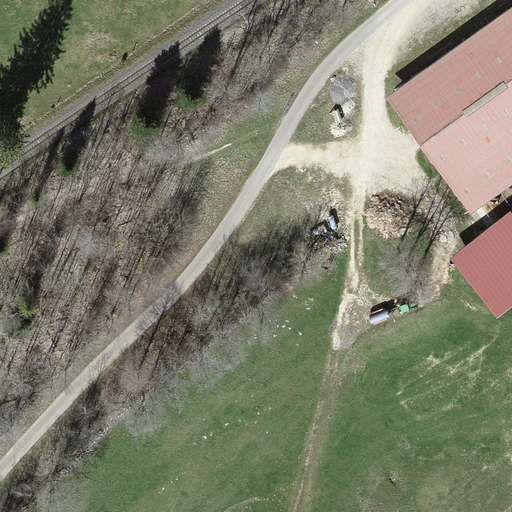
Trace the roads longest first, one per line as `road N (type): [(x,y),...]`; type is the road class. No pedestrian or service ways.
road 1 (unclassified): [(0,481),(227,235),(293,116),(332,67),(411,0)]
road 2 (track): [(300,511),(334,375),(363,164),(396,10)]
